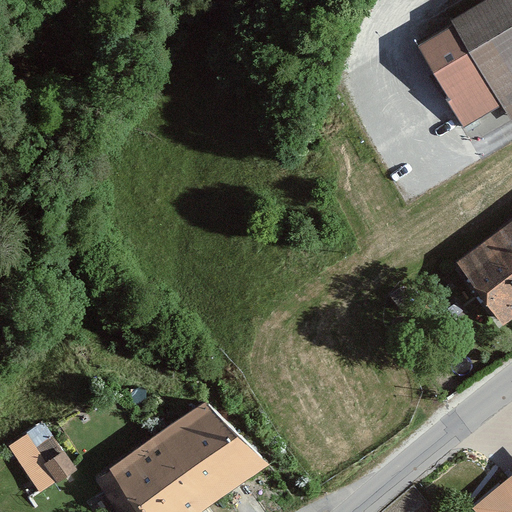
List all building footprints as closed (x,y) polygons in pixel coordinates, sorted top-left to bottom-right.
[(511,0),(474,0),(413,33),(464,125),(511,98),(511,0)] [(511,217),(460,253),(503,317),(511,311),(511,217)] [(211,384),(89,474),(116,511),(143,511),(145,511),(191,511),(266,458),(211,384)] [(45,415),(9,439),(42,488),(78,463),(45,415)] [(511,511),(511,469),(474,502),(482,511),(511,511)]
